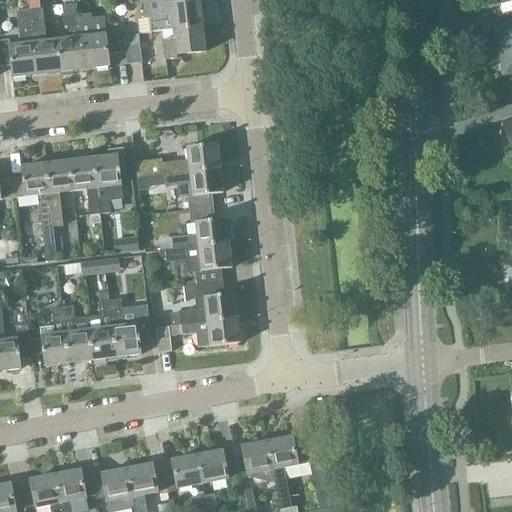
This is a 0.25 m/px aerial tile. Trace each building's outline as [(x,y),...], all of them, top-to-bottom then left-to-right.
[(141,0),(144,19),(150,19),(152,33),(162,32),(172,31),(203,27),(200,2),(170,5),(169,0),(141,0)] [(57,41),(47,43),(43,9),(29,11),(36,76),(60,73),(57,41)] [(12,79),(36,76),(29,11),(16,13),(20,46),(9,47),(8,42),(0,41),(0,66),(0,68),(11,66),(12,79)] [(92,14),(78,16),(77,16),(84,71),(109,68),(107,55),(126,53),(124,38),(123,36),(117,37),(117,27),(104,29),(105,36),(94,37),(92,14)] [(84,71),(77,16),(63,17),(66,40),(57,41),(60,73),(84,71)] [(511,25),(498,27),(504,75),(511,74),(511,25)] [(172,31),(162,32),(163,42),(165,61),(176,59),(176,56),(205,53),(203,27),(172,31)] [(138,37),(124,38),(126,53),(127,66),(142,64),(138,37)] [(163,177),(219,170),(216,146),(186,149),(186,151),(185,152),(186,159),(187,159),(187,161),(163,164),(162,160),(134,163),(136,180),(138,180),(149,178),(163,177)] [(109,158),(93,160),(99,215),(111,214),(110,202),(123,200),(121,187),(119,174),(126,174),(123,151),(109,152),(109,158)] [(91,216),(99,215),(93,160),(69,163),(73,193),(86,191),(88,204),(89,217),(91,216)] [(59,194),(73,193),(69,163),(45,166),(52,228),(53,228),(63,227),(59,194)] [(43,243),(55,242),(53,228),(52,228),(45,166),(21,169),(22,178),(10,179),(12,200),(24,199),(38,197),(41,231),(43,243)] [(189,211),(213,209),(211,196),(222,194),(219,170),(163,177),(165,188),(190,185),(192,197),(187,197),(189,211)] [(149,178),(138,180),(139,192),(151,191),(150,188),(149,178)] [(0,201),(12,200),(10,179),(0,180),(0,201)] [(165,253),(228,245),(225,220),(214,222),(213,209),(189,211),(190,225),(195,224),(197,236),(171,239),(163,239),(165,253)] [(99,215),(91,216),(91,225),(100,224),(99,215)] [(127,252),(139,251),(138,240),(126,241),(127,252)] [(45,263),(57,262),(55,242),(43,243),(45,263)] [(222,283),(220,271),(231,269),(228,245),(165,253),(166,262),(173,261),(174,263),(187,262),(188,274),(195,274),(196,287),(222,283)] [(89,265),(107,264),(107,250),(89,251),(89,265)] [(68,253),(68,263),(85,264),(85,253),(68,253)] [(234,295),(223,296),(222,283),(196,287),(197,299),(196,299),(197,311),(180,313),(181,326),(237,319),(234,295)] [(137,327),(124,328),(121,301),(110,302),(117,359),(140,356),(139,342),(151,340),(148,319),(136,320),(137,327)] [(98,303),(100,318),(88,320),(93,362),(117,359),(110,302),(98,303)] [(72,307),(62,308),(69,364),(93,362),(88,320),(74,321),(72,307)] [(69,364),(62,308),(51,310),(54,329),(40,330),(44,367),(69,364)] [(15,340),(5,342),(1,310),(0,309),(0,372),(21,370),(20,360),(31,359),(28,332),(14,333),(15,340)] [(237,319),(181,326),(182,336),(195,335),(197,349),(210,348),(239,344),(237,319)] [(158,353),(171,352),(169,328),(155,329),(158,353)] [(291,438),(267,443),(275,484),(280,511),(292,509),(284,469),(309,464),(305,444),(293,446),(291,438)] [(275,484),(267,443),(241,448),(248,478),(272,484),(275,484)] [(196,457),(202,485),(227,480),(221,452),(196,457)] [(177,490),(202,485),(196,457),(171,462),(177,490)] [(152,465),(127,470),(133,499),(135,509),(135,511),(146,511),(144,497),(158,494),(152,465)] [(314,492),(330,489),(326,467),(310,469),(314,492)] [(102,479),(92,480),(96,500),(106,499),(107,504),(108,511),(119,511),(135,509),(133,499),(127,470),(102,475),(102,479)] [(81,471),(55,476),(61,505),(62,511),(87,511),(85,500),(86,500),(81,471)] [(55,476),(30,481),(36,510),(51,507),(52,511),(62,511),(61,505),(55,476)] [(0,511),(14,511),(9,484),(0,486),(0,511)] [(244,511),(256,511),(252,490),(240,492),(244,511)] [(213,497),(204,499),(206,511),(215,511),(216,511),(213,497)] [(206,511),(204,499),(193,501),(195,511),(206,511)]
